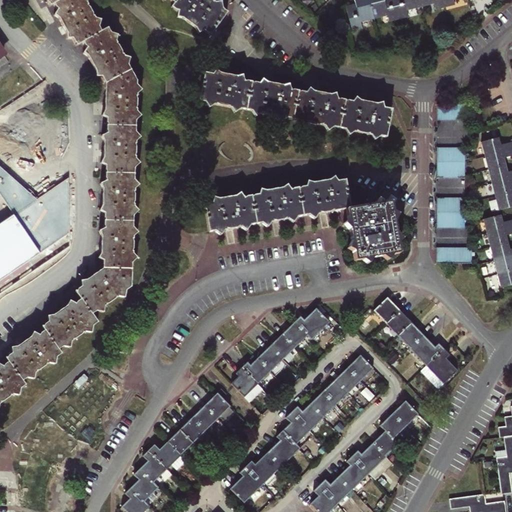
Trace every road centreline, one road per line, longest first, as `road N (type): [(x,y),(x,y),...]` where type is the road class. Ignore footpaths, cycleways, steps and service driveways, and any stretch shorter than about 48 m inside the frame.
road 1 (residential): [(207,491),(338,349),(354,344),(390,377),(393,394),(271,511)]
road 2 (residential): [(91,511),(197,337),(220,313),(423,275)]
road 3 (residential): [(0,20),(69,87),(79,117),(77,251),(60,273),(0,314)]
road 4 (residential): [(424,87),(327,68),(250,0)]
road 5 (residential): [(423,275),(424,87)]
road 6 (tertiary): [(413,511),(501,355)]
